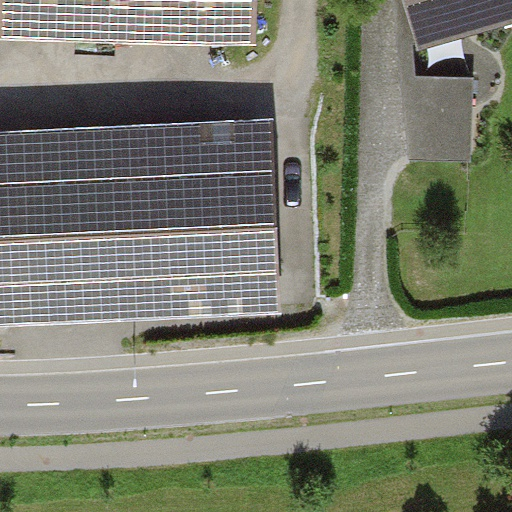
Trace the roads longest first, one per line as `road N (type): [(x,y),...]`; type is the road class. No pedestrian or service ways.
road 1 (tertiary): [(511,362),(106,403),(0,404)]
road 2 (track): [(299,0),(279,85),(0,99)]
